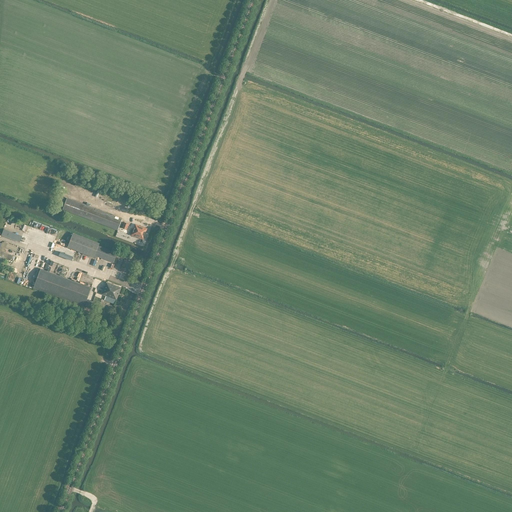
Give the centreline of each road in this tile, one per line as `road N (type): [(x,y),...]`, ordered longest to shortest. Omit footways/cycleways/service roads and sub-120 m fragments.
road 1 (tertiary): [(60,511),(252,0)]
road 2 (unknown): [(143,290),(48,254),(28,235)]
